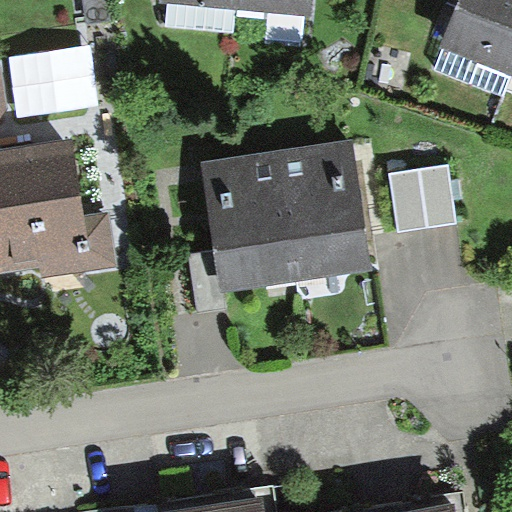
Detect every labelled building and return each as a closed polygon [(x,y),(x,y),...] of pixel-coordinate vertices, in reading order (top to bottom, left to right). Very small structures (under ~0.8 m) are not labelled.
[(223,0),(318,9),(318,0),(223,0)] [(511,65),(511,0),(464,0),(449,42),(511,65)] [(49,271),(124,259),(114,196),(95,199),(85,132),(20,143),(7,63),(0,64),(0,267),(48,260),(49,271)] [(233,281),(379,263),(363,136),(212,155),(223,245),(194,249),(202,308),(236,304),(233,281)] [(452,161),(393,167),(399,224),(457,219),(452,161)] [(465,511),(463,496),(356,511),(281,511),(278,494),(153,511),(465,511)]
